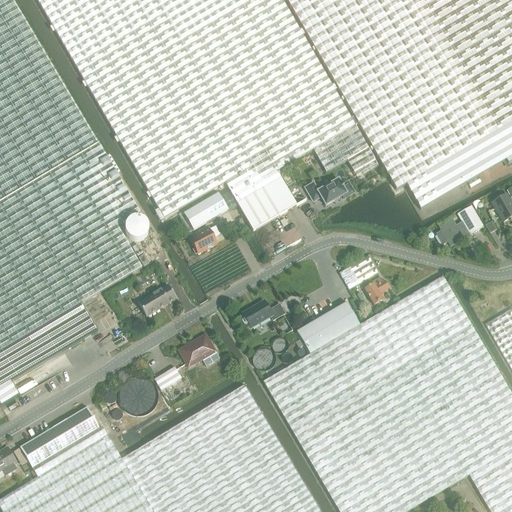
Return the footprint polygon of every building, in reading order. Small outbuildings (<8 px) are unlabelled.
[(0,0),(0,353),(81,307),(142,272),(141,271),(136,263),(117,230),(116,228),(139,214),(11,0),(0,0)] [(276,172),(313,151),(326,173),(346,161),(356,179),(378,167),(374,161),(280,0),(34,0),(35,1),(163,219),(224,184),(229,192),(259,175),(262,180),(276,172)] [(511,0),(285,0),(396,191),(407,185),(511,123),(511,0)] [(511,123),(407,185),(422,210),(505,162),(508,166),(511,163),(511,123)] [(284,171),(280,174),(286,185),(291,182),(284,171)] [(259,175),(229,192),(219,197),(218,194),(183,214),(193,232),(228,211),(228,212),(238,207),(252,232),(296,207),(276,172),(262,180),(259,175)] [(324,189),(318,192),(313,184),(304,189),(313,203),(321,199),(325,206),(325,207),(326,206),(332,202),(333,203),(339,199),(340,198),(342,201),(354,194),(348,183),(341,187),(338,181),(337,181),(331,185),(324,188),(324,189)] [(511,205),(506,195),(491,204),(503,223),(511,217),(511,205)] [(483,228),(471,207),(457,215),(469,236),(483,228)] [(136,219),(132,220),(129,221),(126,224),(125,228),(124,232),(125,235),(127,239),(130,241),(134,243),(138,243),(142,242),(145,239),(147,236),(148,232),(148,228),(146,224),(144,222),(140,220),(136,219)] [(441,232),(435,235),(442,246),(448,243),(450,247),(464,239),(465,241),(469,239),(461,224),(456,227),(452,221),(439,228),(441,232)] [(219,235),(215,228),(190,241),(194,249),(193,251),(195,255),(197,255),(198,255),(217,245),(213,239),(219,235)] [(137,246),(132,249),(137,257),(142,254),(137,246)] [(144,255),(138,259),(143,268),(149,264),(144,255)] [(350,268),(359,284),(377,274),(368,257),(350,268)] [(348,291),(359,284),(350,268),(345,271),(339,274),(348,291)] [(139,289),(147,284),(142,275),(134,280),(139,289)] [(310,356),(263,383),(338,511),(407,511),(468,477),(489,511),(511,511),(511,397),(442,278),(359,327),(310,356)] [(373,285),(364,290),(373,306),(382,301),(379,295),(389,289),(384,281),(382,283),(380,278),(371,283),(373,285)] [(168,286),(138,304),(146,318),(176,300),(168,286)] [(269,311),(264,302),(242,314),(244,318),(242,319),(242,322),(244,326),(247,327),(249,326),(251,329),(270,318),(272,322),(285,315),(279,305),(269,311)] [(359,327),(346,304),(296,333),(310,356),(359,327)] [(81,307),(0,353),(0,412),(20,400),(12,386),(98,335),(81,307)] [(511,309),(485,325),(511,372),(511,309)] [(293,345),(293,341),(292,339),(291,338),(288,335),(286,334),(283,334),(281,334),(278,335),(275,337),(272,341),(272,345),(272,348),(274,352),(276,353),(278,354),(281,356),(285,355),(287,354),(290,353),(291,351),(292,349),(293,345)] [(215,353),(205,336),(178,352),(188,369),(215,353)] [(274,361),(274,360),(274,358),(273,356),(271,353),(268,351),(266,350),(264,350),(262,350),(260,350),(256,352),(255,354),(254,356),(253,358),(253,360),(253,364),(256,368),(257,369),(259,370),(261,371),(263,371),(266,371),(268,370),(271,368),(273,365),(274,363),(274,361)] [(161,392),(181,380),(174,369),(154,381),(161,392)] [(157,399),(157,398),(157,395),(156,392),(154,388),(152,385),(149,383),(146,381),(142,379),(138,379),(135,379),(131,380),(128,382),(125,384),(122,387),(120,390),(119,394),(118,398),(119,402),(120,405),(121,408),(124,411),(126,414),(130,416),(133,417),(137,418),(140,417),(144,417),(148,415),(151,412),(154,409),(156,406),(157,402),(157,399)] [(243,386),(121,459),(153,511),(318,511),(284,454),(243,386)] [(20,449),(37,478),(108,436),(103,428),(99,430),(87,409),(20,449)] [(6,497),(0,500),(0,509),(1,511),(153,511),(121,459),(108,436),(37,478),(30,482),(6,497)] [(0,473),(2,473),(5,478),(17,471),(14,466),(17,465),(7,448),(0,452),(0,473)] [(19,450),(13,453),(20,465),(26,461),(19,450)] [(28,478),(3,493),(6,497),(30,482),(28,478)]
